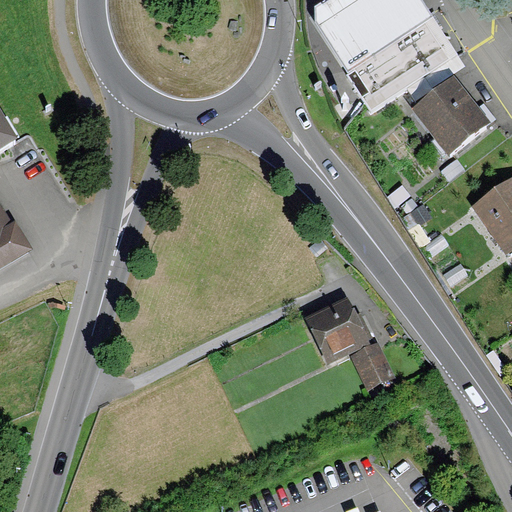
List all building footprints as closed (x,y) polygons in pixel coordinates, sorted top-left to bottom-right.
[(347,78),(430,23),(416,0),(333,0),(314,12),(314,25),(347,78)] [(464,72),(430,23),(347,78),(370,112),(406,90),(416,104),(464,72)] [(454,81),(413,113),(450,160),(491,127),(454,81)] [(0,269),(34,249),(17,223),(14,225),(0,202),(0,152),(21,139),(0,104),(0,269)] [(511,180),(472,209),(508,257),(511,254),(511,180)] [(366,349),(344,305),(303,324),(325,369),(348,357),(366,349)] [(374,345),(366,349),(348,357),(365,393),(391,381),(374,345)]
